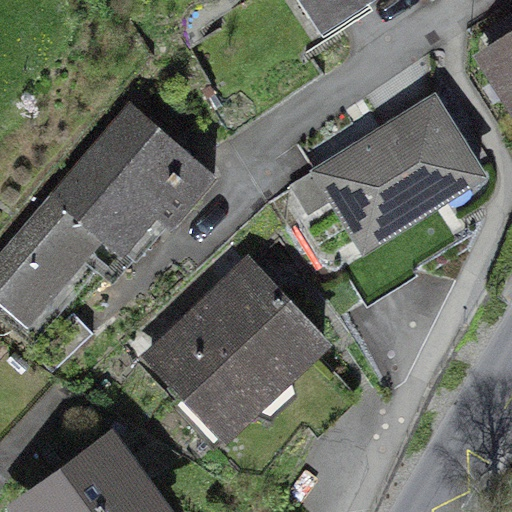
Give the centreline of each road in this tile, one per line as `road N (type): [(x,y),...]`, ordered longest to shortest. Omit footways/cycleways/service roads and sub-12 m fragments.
road 1 (residential): [(254,146),(477,0)]
road 2 (secondary): [(511,372),(431,511)]
